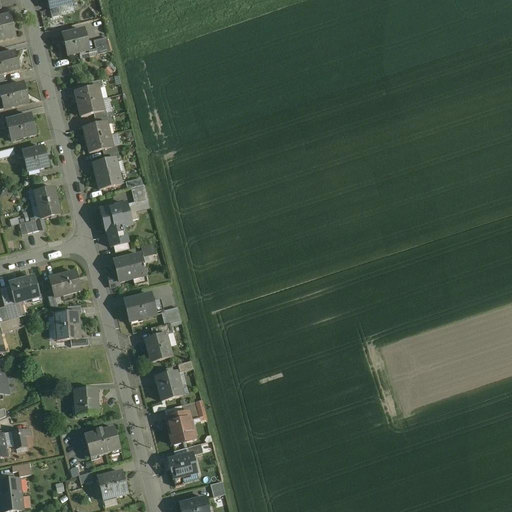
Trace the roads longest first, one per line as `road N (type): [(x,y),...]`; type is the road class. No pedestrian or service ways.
road 1 (residential): [(86,243),(154,511)]
road 2 (residential): [(24,0),(86,243)]
